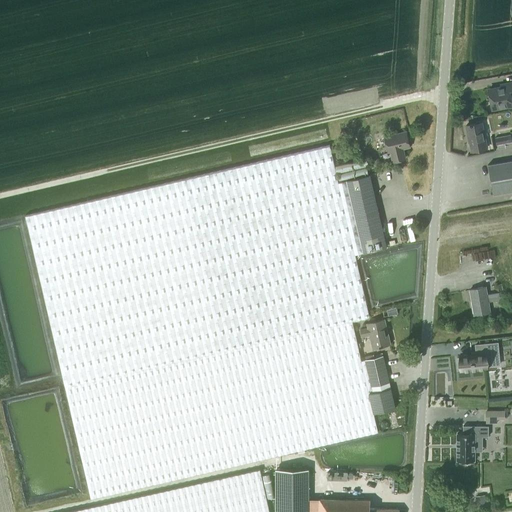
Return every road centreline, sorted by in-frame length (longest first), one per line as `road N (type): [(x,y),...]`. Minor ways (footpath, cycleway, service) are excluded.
road 1 (unclassified): [(415,511),(449,0)]
road 2 (track): [(0,195),(442,91)]
